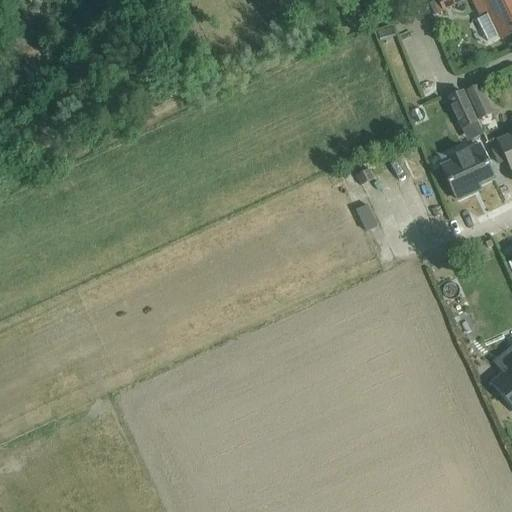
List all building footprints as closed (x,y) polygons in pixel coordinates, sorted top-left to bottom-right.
[(437,0),(443,11),(466,0),(465,0),(437,0)] [(511,0),(471,0),(479,16),(487,12),(489,15),(477,20),(488,42),(499,37),(501,40),(511,34),(511,0)] [(310,19),(311,22),(305,24),(308,34),(339,22),(335,10),(310,19)] [(466,93),(479,120),(492,115),(479,87),(466,93)] [(461,130),(468,127),(474,138),(481,134),(463,94),(448,101),(461,130)] [(511,172),(511,136),(498,143),(497,139),(490,135),(485,137),(497,167),(507,162),(511,172)] [(472,191),(493,181),(478,148),(455,158),(456,162),(442,169),(457,202),(473,194),(472,191)] [(511,368),(492,386),(511,410),(511,368)]
